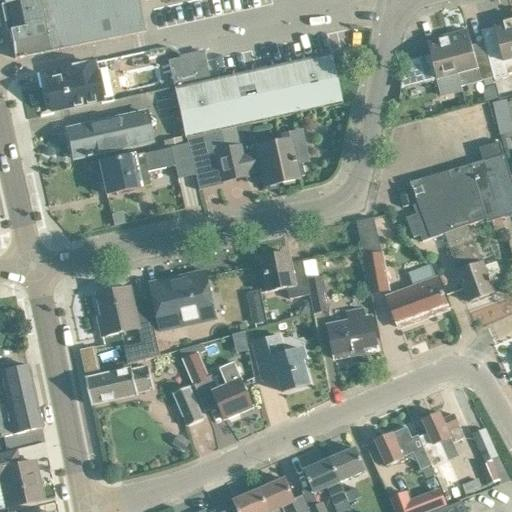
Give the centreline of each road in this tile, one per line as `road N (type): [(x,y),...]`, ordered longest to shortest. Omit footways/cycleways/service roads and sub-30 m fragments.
road 1 (unclassified): [(411,0),(395,18),(351,187),(327,213),(32,273)]
road 2 (residential): [(466,366),(170,487),(83,511)]
road 3 (tertiary): [(83,511),(32,273)]
road 4 (tertiary): [(32,273),(0,106)]
